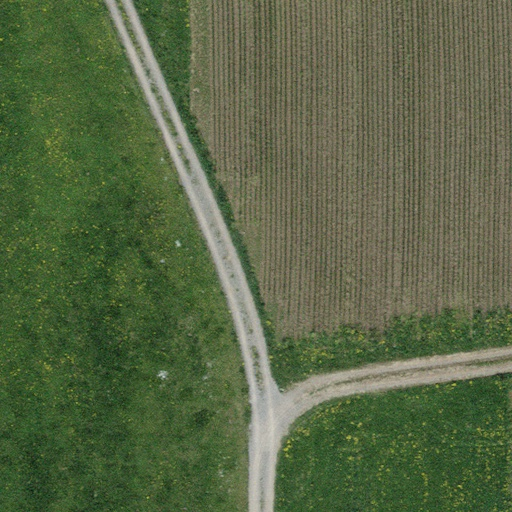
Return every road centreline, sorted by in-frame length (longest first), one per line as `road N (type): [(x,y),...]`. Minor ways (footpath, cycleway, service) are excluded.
road 1 (track): [(110,0),(250,371),(258,511)]
road 2 (track): [(511,357),(315,389),(259,438)]
